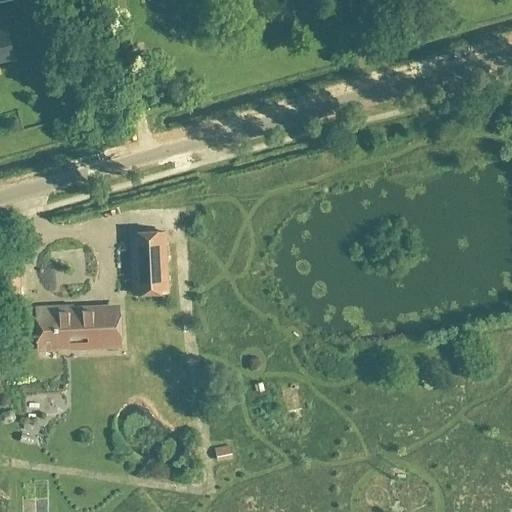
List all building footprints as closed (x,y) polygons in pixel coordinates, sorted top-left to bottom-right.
[(0,61),(12,58),(5,31),(0,32),(0,61)] [(0,129),(2,137),(25,131),(22,118),(0,123),(0,129)] [(167,293),(164,233),(130,235),(133,294),(167,293)] [(17,260),(0,260),(0,300),(19,300),(17,260)] [(72,307),(35,309),(36,321),(33,324),(34,338),(37,340),(38,351),(56,350),(56,346),(69,346),(69,350),(119,347),(117,309),(72,311),(72,307)]
